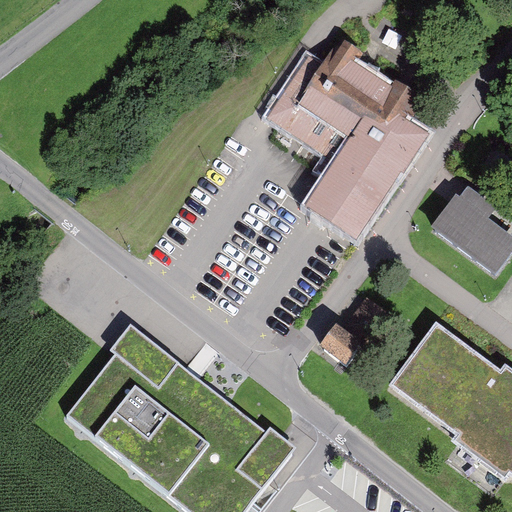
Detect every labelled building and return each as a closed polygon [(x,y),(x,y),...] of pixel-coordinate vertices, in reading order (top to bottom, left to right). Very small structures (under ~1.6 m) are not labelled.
[(430,101),(346,48),(334,67),(312,54),(269,122),(338,166),(308,212),(363,247),(431,142),(411,129),(430,101)] [(470,189),(436,231),(499,281),(511,265),(511,238),(493,223),(501,213),(470,189)] [(367,349),(340,331),(324,354),(351,372),(367,349)] [(511,391),(433,334),(386,398),(511,489),(511,391)] [(144,335),(71,418),(187,511),(252,511),(295,457),(144,335)]
